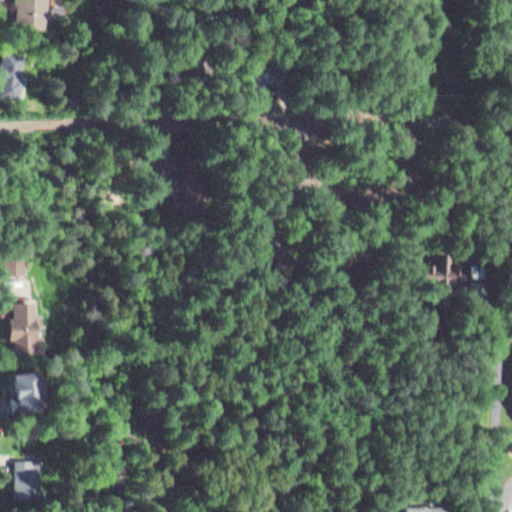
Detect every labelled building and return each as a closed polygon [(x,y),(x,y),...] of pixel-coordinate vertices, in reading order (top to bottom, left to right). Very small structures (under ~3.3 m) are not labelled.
[(47,0),(13,0),(11,23),(46,26),(47,0)] [(25,52),(20,74),(23,75),(18,95),(0,91),(0,86),(2,76),(0,75),(0,56),(2,47),(25,52)] [(180,55),(185,72),(204,67),(199,49),(180,55)] [(276,60),(277,79),(243,81),(242,62),(276,60)] [(445,82),(446,112),(466,112),(466,81),(445,82)] [(328,99),(327,115),(360,116),(361,101),(328,99)] [(180,168),(179,207),(204,208),(206,169),(180,168)] [(256,226),(249,249),(283,259),(290,236),(256,226)] [(344,240),(343,267),(382,268),(382,241),(344,240)] [(431,271),(455,284),(469,258),(445,245),(431,271)] [(12,301),(13,319),(8,319),(9,351),(43,350),(43,334),(36,334),(34,301),(12,301)] [(511,406),(485,378),(511,353),(511,406)] [(15,410),(12,372),(37,369),(40,408),(15,410)] [(16,458),(15,495),(40,496),(41,459),(16,458)] [(407,503),(407,510),(388,510),(387,511),(449,511),(449,503),(407,503)]
